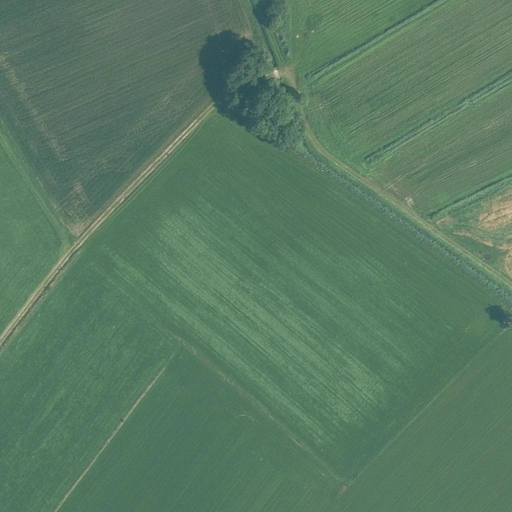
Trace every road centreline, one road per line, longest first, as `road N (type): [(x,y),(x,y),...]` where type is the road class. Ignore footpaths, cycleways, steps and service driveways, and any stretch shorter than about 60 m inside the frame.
road 1 (track): [(0,342),(103,216),(224,96),(285,70)]
road 2 (track): [(259,0),(310,138),(511,285)]
